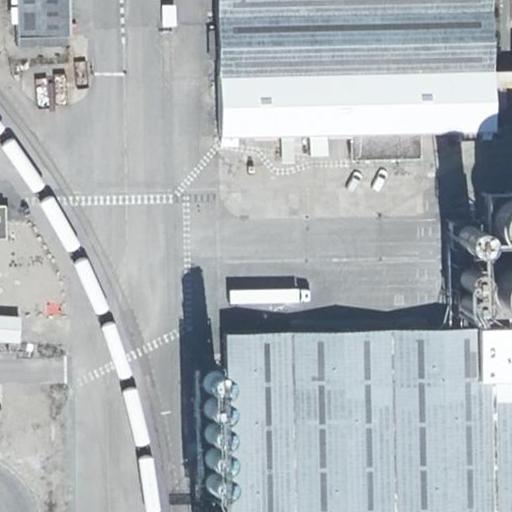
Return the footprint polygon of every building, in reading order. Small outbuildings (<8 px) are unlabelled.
[(61,0),(11,0),(12,34),(62,34),(61,0)] [(213,0),(218,135),(329,132),(330,163),(400,162),(400,130),(486,128),(486,94),(511,93),(511,71),(485,72),(482,0),(213,0)] [(485,326),(511,325),(511,272),(485,273),(485,326)] [(0,314),(0,342),(15,342),(15,314),(0,314)] [(511,511),(511,343),(225,350),(226,511),(511,511)]
